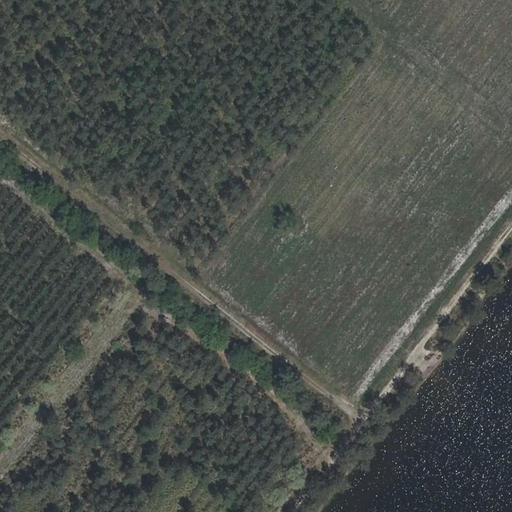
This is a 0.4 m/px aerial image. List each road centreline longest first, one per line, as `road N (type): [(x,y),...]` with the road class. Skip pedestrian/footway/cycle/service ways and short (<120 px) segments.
road 1 (track): [(363,419),(0,132)]
road 2 (track): [(290,511),(511,230)]
